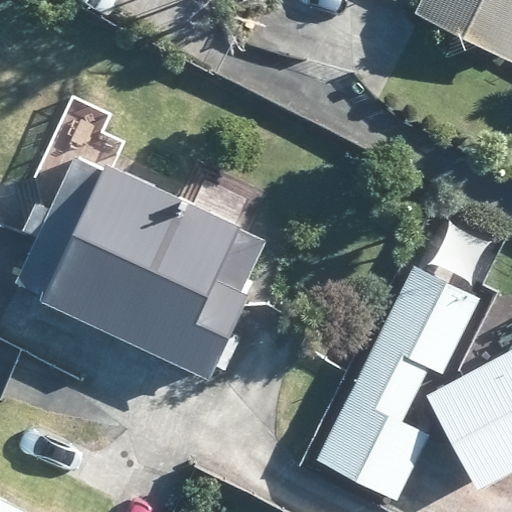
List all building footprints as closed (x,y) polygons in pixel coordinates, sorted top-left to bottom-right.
[(511,0),(426,0),(425,4),(511,48),(511,0)] [(186,185),(124,154),(136,129),(116,120),(125,101),(83,81),(73,102),(43,163),(44,174),(47,194),(35,221),(50,227),(27,275),(223,371),(231,355),(237,358),(253,324),(249,321),(267,281),(256,277),(280,230),(255,219),(186,185)] [(451,364),(489,290),(424,256),(324,451),(405,492),(438,426),(411,413),(440,358),(451,364)] [(511,346),(439,386),(492,482),(511,470),(511,346)] [(244,511),(249,503),(210,483),(203,496),(188,487),(174,511),(244,511)] [(0,511),(28,511),(0,498),(0,511)]
